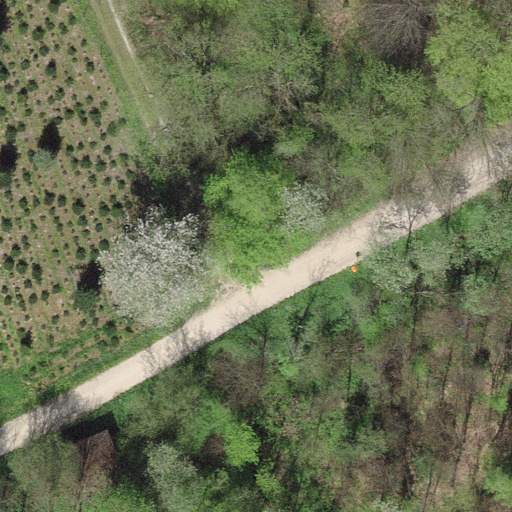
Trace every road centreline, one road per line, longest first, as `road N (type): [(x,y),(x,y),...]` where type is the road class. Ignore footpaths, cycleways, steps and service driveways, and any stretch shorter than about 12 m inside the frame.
road 1 (track): [(102,0),(229,313)]
road 2 (track): [(511,154),(229,313)]
road 3 (track): [(229,313),(0,440)]
